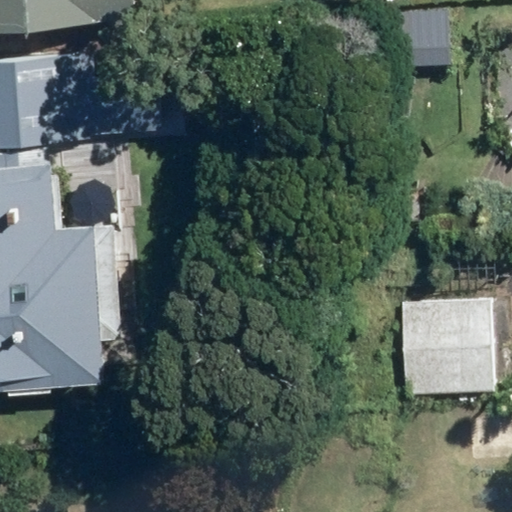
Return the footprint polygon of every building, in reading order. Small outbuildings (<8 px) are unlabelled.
[(0,0),(0,20),(145,7),(144,0),(0,0)] [(84,47),(0,53),(0,139),(94,134),(93,125),(171,119),(167,63),(86,69),(84,47)] [(0,379),(117,370),(114,327),(133,325),(123,212),(63,218),(58,152),(0,156),(0,379)] [(489,294),(398,300),(403,392),(496,387),(489,294)] [(511,459),(511,406),(461,410),(464,473),(502,470),(501,460),(511,459)]
